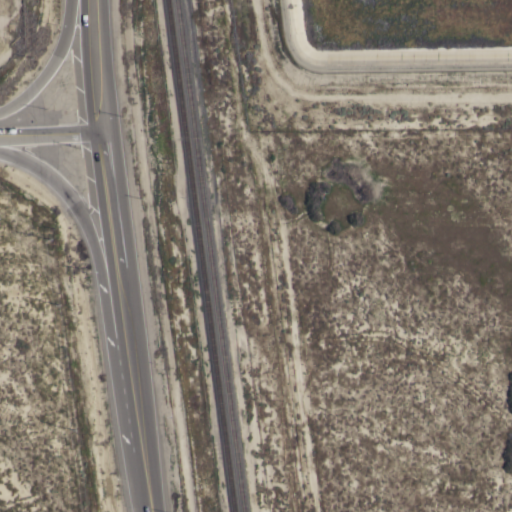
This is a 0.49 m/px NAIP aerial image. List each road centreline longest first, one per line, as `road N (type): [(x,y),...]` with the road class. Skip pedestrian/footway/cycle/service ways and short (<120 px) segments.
road 1 (track): [(312,511),(264,146),(256,0)]
road 2 (primary): [(147,511),(100,128)]
road 3 (primary): [(0,151),(45,173),(87,228),(117,382),(134,410)]
road 4 (primary): [(70,0),(68,26),(44,77),(0,111)]
road 5 (secondary): [(100,128),(94,0)]
